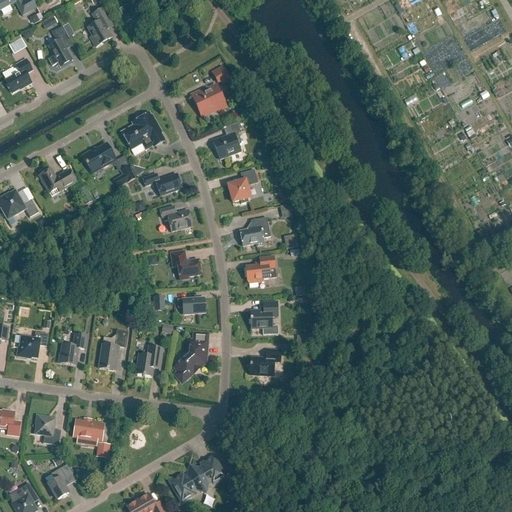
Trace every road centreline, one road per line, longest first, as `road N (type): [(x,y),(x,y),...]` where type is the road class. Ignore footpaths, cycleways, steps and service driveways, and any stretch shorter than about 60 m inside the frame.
road 1 (residential): [(220,415),(225,346),(217,235),(193,153),(159,87)]
road 2 (residential): [(220,415),(0,383)]
road 3 (residential): [(159,87),(130,48),(0,123)]
road 4 (residential): [(0,179),(159,87)]
road 5 (residential): [(78,511),(208,436),(220,415)]
